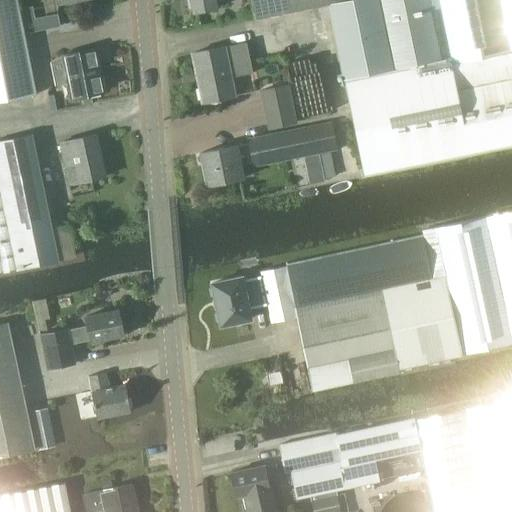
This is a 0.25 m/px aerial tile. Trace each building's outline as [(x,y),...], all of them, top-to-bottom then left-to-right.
[(20,14),(17,0),(0,0),(0,101),(36,94),(24,33),(20,14)] [(192,0),(195,11),(219,6),(217,0),(192,0)] [(251,0),(255,19),(328,4),(343,78),(451,57),(439,0),(251,0)] [(511,0),(439,0),(451,57),(343,78),(364,175),(511,145),(511,0)] [(57,12),(45,14),(45,17),(48,28),(60,26),(57,12)] [(33,17),(21,19),(24,33),(36,31),(33,17)] [(224,47),(193,54),(203,102),(234,96),(230,77),(228,69),(251,64),(246,43),(224,48),(224,47)] [(62,55),(52,61),(57,83),(69,81),(73,98),(105,92),(96,49),(62,55)] [(268,129),(295,123),(288,85),(260,91),(268,129)] [(310,106),(299,106),(299,119),(331,119),(330,108),(310,109),(310,106)] [(332,122),(247,139),(248,143),(252,162),(253,166),(337,149),(332,122)] [(0,273),(59,262),(59,260),(75,257),(67,225),(52,227),(33,134),(0,141),(0,273)] [(107,174),(98,135),(98,134),(61,142),(70,182),(107,174)] [(248,143),(201,153),(208,185),(243,178),(240,164),(252,162),(248,143)] [(318,153),(303,156),(304,161),(309,164),(320,162),(318,154),(318,153)] [(286,266),(260,271),(269,312),(271,323),(297,317),(307,366),(312,390),(352,382),(399,372),(399,369),(461,356),(511,344),(511,210),(421,230),(422,235),(286,264),(286,266)] [(242,275),(213,282),(222,323),(251,317),(249,307),(265,304),(259,277),(244,281),(242,275)] [(69,327),(41,333),(48,368),(76,363),(72,343),(78,342),(91,339),(92,343),(124,336),(119,310),(87,316),(89,326),(69,329),(69,327)] [(0,456),(34,449),(7,323),(0,324),(0,456)] [(108,370),(89,374),(99,418),(131,411),(130,405),(134,404),(132,395),(128,396),(127,383),(112,386),(108,370)] [(296,499),(381,480),(376,459),(421,450),(434,511),(511,511),(511,399),(414,421),(414,419),(369,429),(337,436),(336,432),(279,445),(285,473),(290,471),(296,499)] [(48,408),(32,411),(35,422),(51,419),(48,408)] [(275,463),(230,473),(235,496),(242,495),(245,511),(275,511),(268,479),(278,477),(275,463)] [(111,477),(100,479),(102,487),(113,485),(111,477)] [(137,511),(132,483),(132,481),(113,485),(102,487),(84,490),(88,511),(137,511)] [(69,511),(64,483),(0,495),(0,511),(69,511)] [(340,511),(337,494),(311,500),(313,511),(340,511)] [(427,511),(428,511),(426,507),(423,503),(419,500),(415,497),(411,496),(406,495),(401,495),(396,496),(392,498),(388,501),(385,504),(382,509),(380,511),(427,511)]
